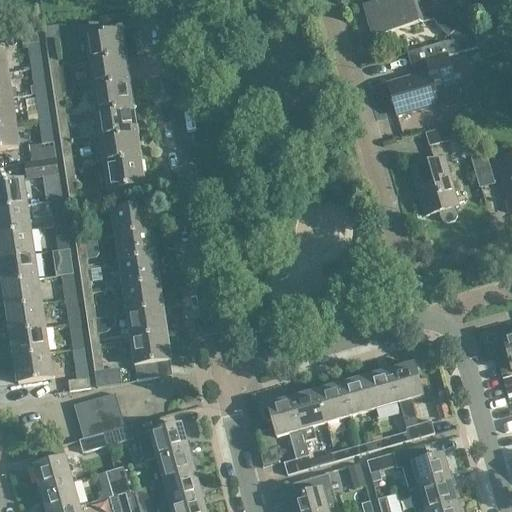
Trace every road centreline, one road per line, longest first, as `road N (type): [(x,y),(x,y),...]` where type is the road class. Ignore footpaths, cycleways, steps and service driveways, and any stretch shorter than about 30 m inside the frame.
road 1 (residential): [(227,375),(163,0)]
road 2 (residential): [(421,320),(324,0)]
road 3 (residential): [(510,511),(453,309)]
road 4 (residential): [(227,375),(421,320)]
road 5 (residential): [(259,511),(227,375)]
